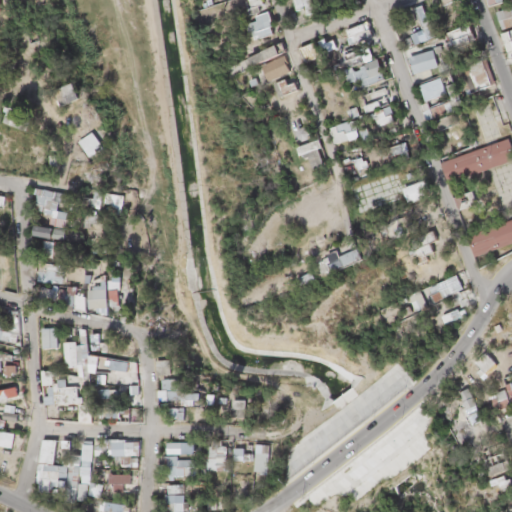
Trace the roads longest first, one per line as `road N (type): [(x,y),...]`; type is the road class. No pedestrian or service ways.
road 1 (tertiary): [(0,500),(23,511),(317,473),(427,383),(511,275)]
road 2 (residential): [(371,0),(489,305)]
road 3 (residential): [(17,509),(34,430),(15,186)]
road 4 (residential): [(272,434),(34,430)]
road 5 (residential): [(346,229),(289,38)]
road 6 (residential): [(141,511),(146,392),(140,346),(127,333)]
